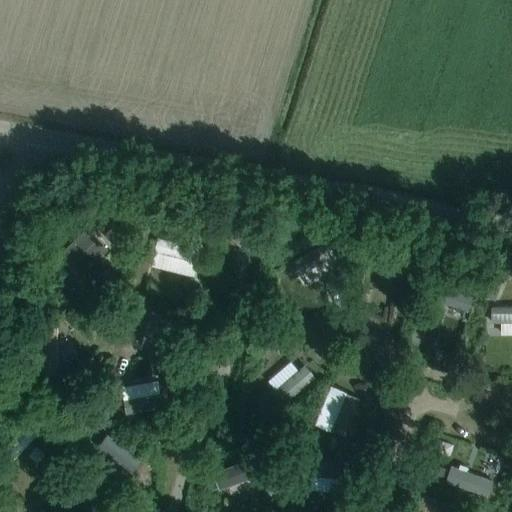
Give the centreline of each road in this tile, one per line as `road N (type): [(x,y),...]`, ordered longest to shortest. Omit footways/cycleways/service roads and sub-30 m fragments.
road 1 (unclassified): [(511,229),(0,129)]
road 2 (unknown): [(385,511),(434,387)]
